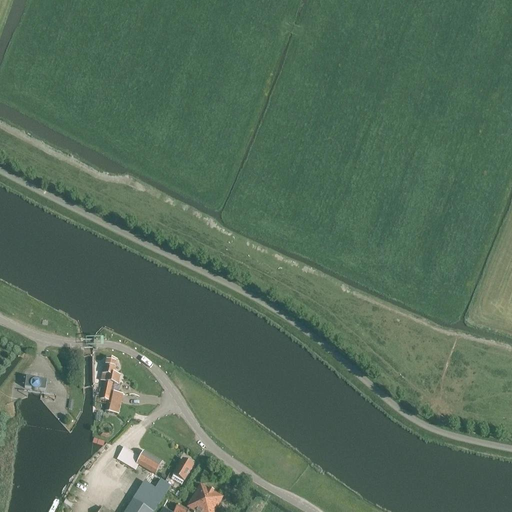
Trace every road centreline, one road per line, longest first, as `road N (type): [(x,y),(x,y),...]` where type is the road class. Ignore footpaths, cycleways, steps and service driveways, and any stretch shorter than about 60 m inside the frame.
road 1 (unclassified): [(511,449),(420,424),(282,314),(0,169)]
road 2 (tertiary): [(311,511),(221,455),(139,357),(117,346),(54,342),(0,319)]
